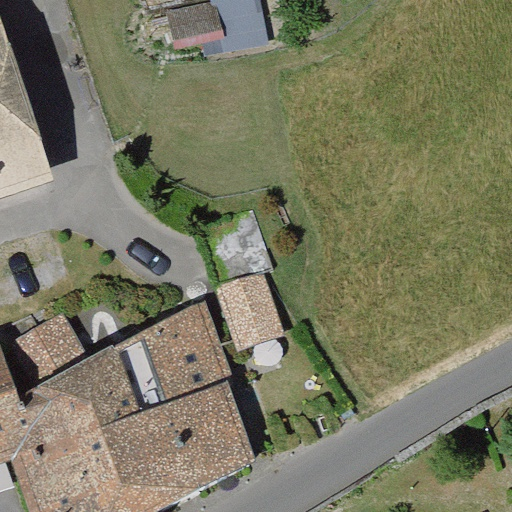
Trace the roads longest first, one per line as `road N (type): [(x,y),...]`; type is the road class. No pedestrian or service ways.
road 1 (unclassified): [(263,511),(511,371)]
road 2 (unknown): [(0,17),(84,194)]
